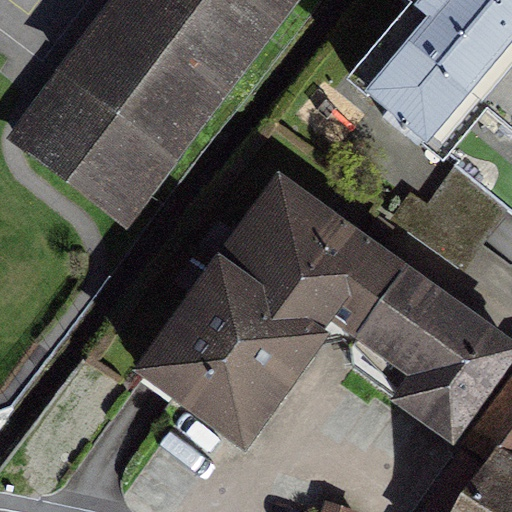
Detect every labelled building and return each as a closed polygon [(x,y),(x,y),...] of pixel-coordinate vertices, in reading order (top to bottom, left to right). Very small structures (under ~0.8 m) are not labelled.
[(114,0),(6,143),(128,233),(303,0),(114,0)] [(511,0),(417,0),(347,84),(453,168),(510,213),(511,215),(511,0)] [(510,213),(453,168),(428,205),(411,195),(393,222),(464,274),(510,213)] [(277,177),(132,376),(246,458),(332,340),(336,342),(340,335),(355,343),(408,269),(277,177)] [(389,406),(454,451),(511,368),(511,344),(408,269),(355,343),(408,378),(389,406)] [(511,511),(511,380),(424,511),(511,511)]
